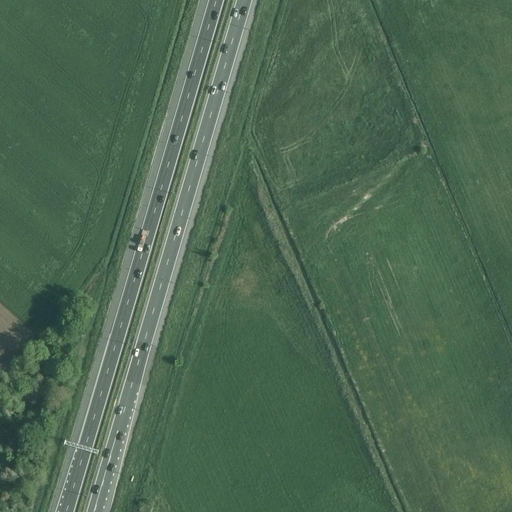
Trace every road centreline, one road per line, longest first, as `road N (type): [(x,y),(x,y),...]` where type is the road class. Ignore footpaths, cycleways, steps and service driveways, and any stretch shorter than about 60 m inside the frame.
road 1 (motorway): [(93,511),(244,0)]
road 2 (motorway): [(213,0),(65,511)]
